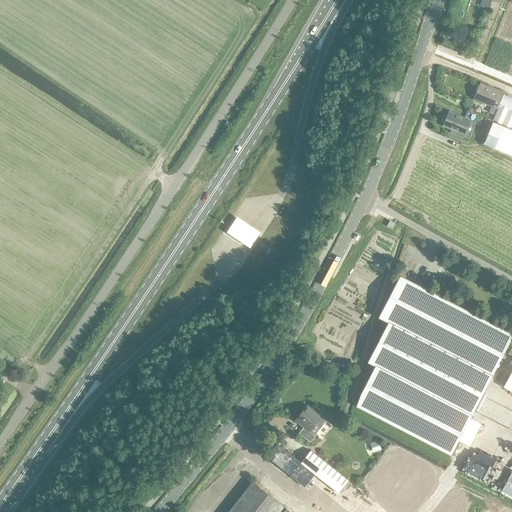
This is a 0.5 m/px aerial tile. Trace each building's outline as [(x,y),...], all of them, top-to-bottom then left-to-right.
[(481,0),(479,5),(488,9),(491,0),(502,4),(503,0),(481,0)] [(480,82),(473,99),(497,109),(493,120),(511,127),(511,97),(504,94),(504,92),(480,82)] [(451,132),(463,137),(470,121),(449,112),(447,115),(445,114),(443,115),(442,119),(442,121),(444,122),(443,125),(452,129),(451,132)] [(511,129),(493,122),(483,144),(511,156),(511,129)] [(260,232),(236,216),(225,233),(250,248),(260,232)] [(375,366),(356,406),(451,455),(458,440),(470,446),(481,424),(470,418),(511,336),(511,333),(401,275),(379,317),(388,322),(367,362),(375,366)] [(511,391),(511,370),(503,387),(511,391)] [(316,435),(310,431),(322,416),(307,405),(295,420),(303,427),(299,433),(310,442),(316,435)] [(382,449),(378,440),(370,443),(373,452),(382,449)] [(300,463),(277,444),(267,457),(305,487),(315,475),(338,493),(348,480),(311,450),(300,463)] [(485,480),(491,471),(470,459),(464,468),(485,480)] [(510,465),(500,461),(490,485),(501,489),(510,465)] [(291,511),(253,481),(228,511),(291,511)] [(358,499),(364,493),(359,489),(354,495),(358,499)]
